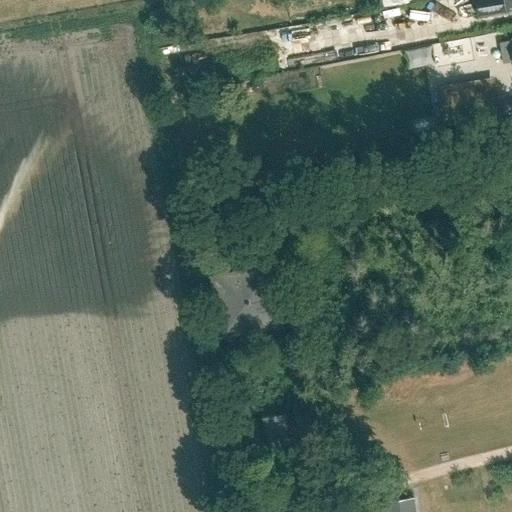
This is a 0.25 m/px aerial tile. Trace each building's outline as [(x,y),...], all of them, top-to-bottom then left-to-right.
[(511,0),(475,0),(478,15),(511,9),(511,0)] [(504,61),(511,60),(511,39),(501,41),(504,61)] [(477,86),(439,92),(444,124),(482,118),(477,86)] [(246,194),(242,175),(209,181),(212,200),(246,194)] [(279,325),(269,269),(214,278),(224,335),(279,325)] [(271,447),(290,444),(285,414),(266,417),(271,447)] [(416,511),(414,498),(386,503),(387,511),(416,511)]
